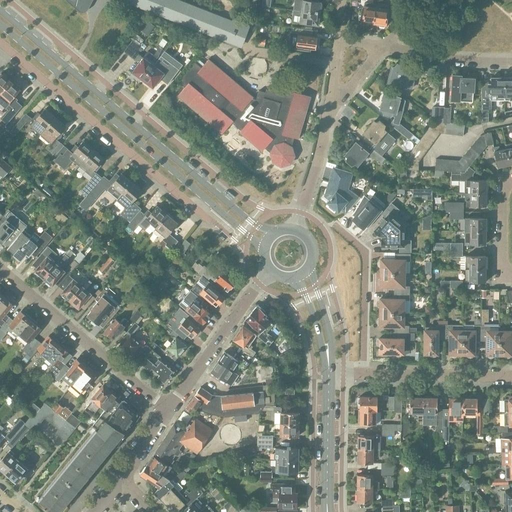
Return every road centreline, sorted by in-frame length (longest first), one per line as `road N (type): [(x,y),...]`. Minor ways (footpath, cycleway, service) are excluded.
road 1 (secondary): [(276,231),(238,211),(0,5)]
road 2 (residential): [(0,40),(210,220),(218,210)]
road 3 (secondary): [(0,25),(218,210)]
road 4 (residential): [(168,408),(0,266)]
road 5 (residential): [(329,374),(511,379)]
road 6 (residential): [(168,408),(268,270)]
road 7 (secondary): [(327,511),(329,374)]
road 8 (residential): [(295,230),(332,106)]
road 9 (residential): [(511,60),(384,44)]
road 10 (unknown): [(366,254),(361,375)]
